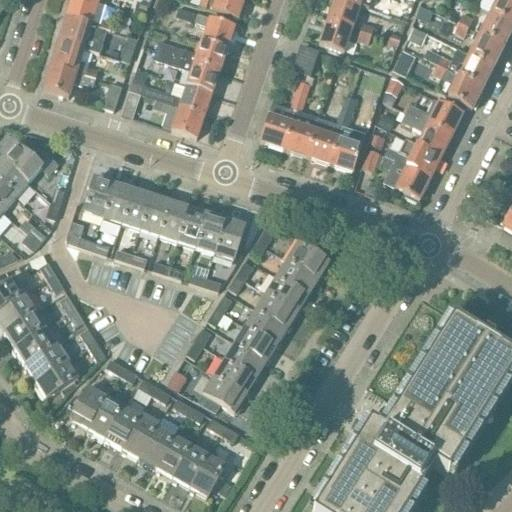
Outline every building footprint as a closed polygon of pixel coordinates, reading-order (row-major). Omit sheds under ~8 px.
[(91,30),(98,6),(76,0),(71,0),(65,23),(90,30),(91,30)] [(203,0),(200,11),(237,24),(245,1),(242,0),(203,0)] [(334,0),(334,1),(361,9),(368,12),(372,0),(375,0),(383,2),(384,0),(334,0)] [(511,1),(508,0),(492,0),(491,3),(494,5),(488,17),(511,29),(511,1)] [(326,25),(352,34),(361,9),(334,1),(326,25)] [(234,32),(177,12),(174,22),(206,32),(201,46),(226,55),(234,32)] [(479,28),(474,37),(503,51),(511,31),(511,29),(488,17),(482,29),(479,28)] [(461,19),(457,28),(468,33),(472,24),(461,19)] [(99,33),(91,30),(90,30),(65,23),(57,46),(83,54),(83,53),(99,57),(106,35),(99,33)] [(99,33),(106,35),(110,36),(113,27),(101,24),(99,33)] [(352,34),(326,25),(318,50),(344,58),(352,34)] [(363,28),(360,37),(370,40),(373,32),(363,28)] [(457,28),(453,37),(463,43),(468,33),(457,28)] [(360,37),(356,46),(367,50),(370,40),(360,37)] [(390,37),(387,47),(396,50),(397,51),(401,41),(400,40),(390,37)] [(467,59),(467,60),(492,72),(503,51),(474,37),(470,45),(473,46),(467,59)] [(128,42),(121,66),(129,68),(137,45),(128,42)] [(50,70),(95,84),(98,75),(87,71),(79,68),(83,54),(57,46),(50,70)] [(156,55),(219,77),(226,55),(201,46),(197,59),(159,46),(156,55)] [(308,81),(316,57),(300,52),(292,75),(308,81)] [(441,61),(436,70),(482,93),(492,72),(467,60),(467,59),(456,53),(450,65),(441,61)] [(186,91),(211,99),(219,77),(156,55),(152,64),(191,78),(186,91)] [(95,84),(50,70),(42,94),(68,102),(72,89),(81,92),(82,89),(92,92),(95,84)] [(436,70),(431,80),(441,85),(435,97),(471,115),(472,112),(475,113),(479,104),(477,103),(482,93),(436,70)] [(293,101),(305,104),(309,90),(298,87),(293,101)] [(113,116),(121,92),(110,88),(102,113),(113,116)] [(158,96),(155,105),(203,122),(211,99),(186,91),(182,104),(158,96)] [(132,122),(139,100),(128,96),(121,119),(132,122)] [(318,123),(305,119),(300,118),(305,104),(293,101),(289,114),(295,116),(282,155),(305,162),(318,123)] [(344,102),(339,116),(351,120),(356,106),(344,102)] [(409,109),(405,118),(451,141),(462,119),(433,104),(426,118),(409,109)] [(203,122),(155,105),(152,114),(165,119),(161,131),(171,134),(170,136),(196,144),(203,122)] [(259,147),(282,155),(295,116),(289,114),(271,108),(259,147)] [(341,132),(328,170),(338,173),(336,178),(350,183),(351,177),(352,178),(365,139),(347,133),(351,120),(339,116),(335,129),(335,130),(341,132)] [(415,150),(440,163),(451,141),(405,118),(400,127),(421,137),(415,150)] [(335,130),(335,129),(318,124),(318,123),(305,162),(328,170),(341,132),(335,130)] [(387,152),(383,161),(429,184),(440,163),(415,150),(405,145),(398,157),(387,152)] [(8,154),(0,163),(0,164),(28,189),(40,175),(47,181),(56,170),(38,154),(30,164),(13,149),(11,147),(6,153),(8,154)] [(429,184),(383,161),(375,157),(367,155),(362,173),(372,176),(375,168),(389,175),(383,188),(405,199),(404,202),(417,208),(429,184)] [(0,190),(15,204),(16,203),(28,189),(0,164),(0,190)] [(94,182),(82,218),(101,224),(113,188),(114,186),(108,184),(107,186),(94,182)] [(113,188),(101,224),(120,231),(132,194),(133,192),(126,190),(126,192),(113,188)] [(0,217),(2,219),(15,204),(0,190),(0,217)] [(55,194),(50,208),(59,211),(64,197),(55,194)] [(132,194),(120,231),(139,237),(151,200),(151,198),(145,196),(144,198),(132,194)] [(151,200),(139,237),(158,243),(169,206),(170,204),(163,202),(162,204),(151,200)] [(169,206),(158,243),(176,249),(188,213),(189,211),(181,208),(181,210),(169,206)] [(54,226),(59,211),(50,208),(45,223),(54,226)] [(501,230),(511,237),(511,211),(507,219),(505,218),(500,226),(502,228),(501,230)] [(188,213),(176,249),(194,254),(206,218),(207,216),(201,214),(200,216),(188,213)] [(206,218),(194,254),(213,261),(225,224),(226,222),(219,220),(218,222),(206,218)] [(225,224),(213,261),(232,267),(244,231),(243,230),(243,228),(238,226),(237,228),(225,224)] [(76,252),(91,257),(94,248),(79,243),(83,230),(71,227),(66,243),(66,248),(76,252)] [(26,241),(38,251),(45,243),(33,233),(26,241)] [(256,248),(264,253),(273,240),(264,235),(256,248)] [(33,257),(38,251),(26,241),(21,247),(33,257)] [(94,248),(91,257),(106,262),(109,252),(94,248)] [(256,266),(264,253),(256,248),(248,261),(256,266)] [(296,248),(285,266),(317,286),(319,287),(322,282),(320,281),(328,269),(296,248)] [(113,264),(128,269),(131,260),(116,255),(113,264)] [(11,257),(0,262),(0,265),(3,272),(17,265),(11,257)] [(131,260),(128,269),(143,274),(146,264),(131,260)] [(285,266),(275,283),(307,303),(308,304),(312,298),(310,297),(317,286),(285,266)] [(151,276),(165,281),(169,272),(154,267),(151,276)] [(47,286),(55,281),(47,268),(39,273),(47,286)] [(235,281),(244,286),(252,273),(244,268),(235,281)] [(169,272),(165,281),(180,286),(183,276),(169,272)] [(0,316),(25,301),(13,283),(9,286),(4,278),(0,279),(0,316)] [(188,288),(203,293),(206,284),(191,279),(188,288)] [(63,295),(55,281),(47,286),(55,300),(63,295)] [(235,299),(244,286),(235,281),(227,294),(235,299)] [(275,283),(264,299),(296,319),(298,320),(301,315),(300,314),(307,303),(275,283)] [(206,284),(203,293),(217,298),(220,288),(206,284)] [(264,299),(254,316),(286,336),(287,337),(291,331),(289,330),(296,319),(264,299)] [(0,316),(0,332),(3,338),(35,317),(25,301),(0,316)] [(223,301),(215,314),(223,319),(231,306),(223,301)] [(59,307),(66,319),(75,314),(67,302),(59,307)] [(75,314),(66,319),(75,333),(83,328),(75,314)] [(215,332),(223,319),(215,314),(206,327),(215,332)] [(254,316),(244,332),(275,352),(277,353),(280,348),(279,347),(286,336),(254,316)] [(3,338),(2,339),(5,344),(6,343),(13,353),(45,333),(35,317),(3,338)] [(312,501),(305,511),(408,511),(434,471),(440,475),(447,479),(511,375),(511,361),(489,347),(492,343),(484,338),(482,342),(453,324),(382,436),(369,428),(320,506),(312,501)] [(244,332),(233,349),(265,369),(266,370),(270,364),(269,363),(275,352),(244,332)] [(13,353),(12,354),(15,360),(17,359),(24,371),(56,350),(45,333),(13,353)] [(202,334),(193,348),(202,353),(210,339),(202,334)] [(79,340),(87,354),(96,348),(88,335),(79,340)] [(104,361),(96,348),(87,354),(95,366),(104,361)] [(202,353),(193,348),(185,360),(194,365),(202,353)] [(233,349),(222,366),(255,385),(256,386),(260,381),(258,380),(265,369),(233,349)] [(24,371),(22,372),(26,376),(27,376),(34,387),(66,367),(56,350),(24,371)] [(117,381),(122,373),(109,366),(105,374),(117,381)] [(222,366),(212,382),(245,401),(246,402),(249,398),(248,397),(255,385),(222,366)] [(34,387),(33,388),(36,393),(37,392),(45,404),(77,383),(66,367),(34,387)] [(122,373),(118,381),(132,389),(136,381),(122,373)] [(175,376),(166,391),(178,398),(187,383),(175,376)] [(212,382),(202,399),(234,419),(236,420),(240,414),(238,412),(245,401),(212,382)] [(151,401),(156,393),(143,385),(138,394),(151,401)] [(88,392),(69,425),(70,426),(69,427),(74,430),(75,429),(87,436),(106,402),(106,403),(109,398),(99,393),(96,397),(88,392)] [(170,401),(156,393),(151,401),(165,409),(170,401)] [(87,436),(86,437),(91,440),(92,438),(104,445),(123,412),(106,403),(106,402),(87,436)] [(185,420),(190,412),(177,405),(172,413),(185,420)] [(104,445),(103,447),(108,449),(109,448),(120,455),(139,422),(123,412),(104,445)] [(204,420),(190,412),(185,420),(199,428),(204,420)] [(120,455),(120,456),(125,459),(126,458),(137,464),(156,431),(139,422),(120,455)] [(219,439),(223,431),(211,424),(206,432),(219,439)] [(137,464),(136,466),(142,469),(143,468),(154,474),(173,441),(156,431),(137,464)] [(238,439),(223,431),(219,439),(233,448),(238,439)] [(154,474),(153,476),(159,479),(160,477),(171,484),(183,464),(190,451),(173,441),(154,474)] [(171,484),(170,485),(176,489),(177,487),(189,494),(207,460),(190,451),(183,464),(171,484)] [(189,494),(188,496),(192,498),(193,496),(206,504),(225,470),(207,460),(189,494)]
